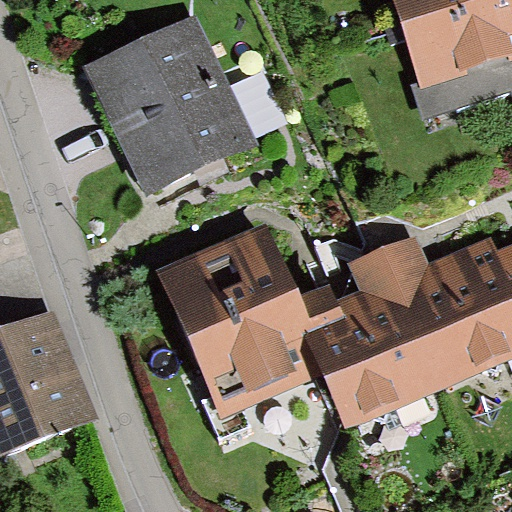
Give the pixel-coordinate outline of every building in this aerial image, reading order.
[(511,55),(511,0),(398,0),(424,82),(426,81),(511,55)] [(253,152),(188,20),(75,74),(140,207),(253,152)] [(511,55),(426,81),(435,111),(511,87),(511,55)] [(337,308),(302,322),(327,381),(347,429),(511,361),(511,259),(498,265),(491,247),(459,260),(428,273),(418,248),(353,275),(362,297),(337,308)] [(302,322),(272,249),(163,294),(217,426),(327,381),(302,322)] [(0,463),(93,428),(51,319),(7,336),(0,338),(0,463)]
